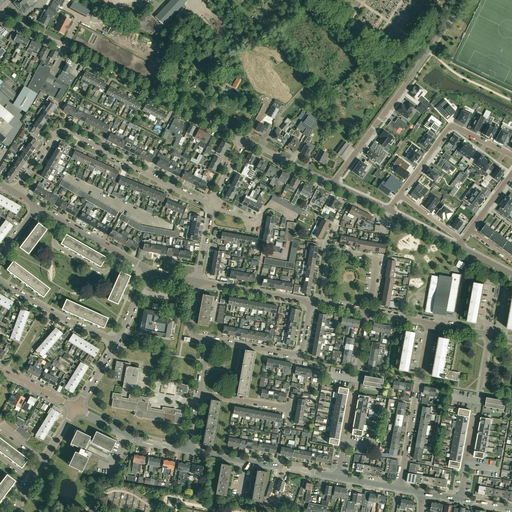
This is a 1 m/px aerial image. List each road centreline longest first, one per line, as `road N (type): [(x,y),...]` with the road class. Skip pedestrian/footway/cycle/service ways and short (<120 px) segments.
road 1 (unclassified): [(244,139),(0,14)]
road 2 (residential): [(212,206),(62,131),(14,192)]
road 3 (unclassified): [(332,183),(465,0)]
road 4 (residential): [(427,323),(399,488)]
road 5 (residential): [(511,155),(450,127),(399,195)]
road 6 (unclassified): [(337,477),(189,450)]
road 7 (residential): [(209,339),(294,354),(308,304)]
road 8 (residential): [(0,281),(116,342)]
road 9 (unclassified): [(189,450),(143,441),(75,407)]
